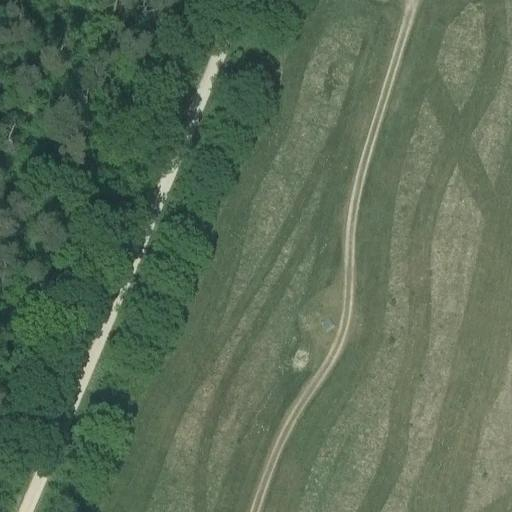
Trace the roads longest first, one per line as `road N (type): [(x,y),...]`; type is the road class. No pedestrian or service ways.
road 1 (track): [(20,511),(241,0)]
road 2 (track): [(254,511),(298,417),(350,335),(354,205),(412,0)]
